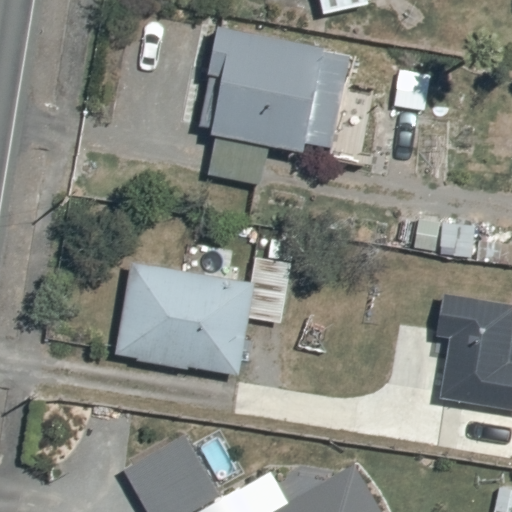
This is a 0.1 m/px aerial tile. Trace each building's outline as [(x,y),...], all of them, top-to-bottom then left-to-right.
[(324,0),(328,16),(373,6),(372,0),(324,0)] [(356,63),(332,57),(333,52),(226,29),(204,130),(221,133),(221,137),(276,149),(311,156),(313,146),(337,152),(356,63)] [(276,149),(221,137),(211,179),(267,191),(276,149)] [(464,221),(395,214),(391,255),(460,262),(464,221)] [(121,356),(143,360),(143,365),(195,373),(196,368),(244,376),(258,286),(135,267),(121,356)] [(458,340),(447,400),(511,411),(511,308),(451,298),(444,337),(458,340)] [(130,472),(152,511),(202,511),(227,499),(193,437),(130,472)] [(277,511),(386,511),(359,465),(277,511)] [(511,511),(511,493),(503,492),(498,511),(511,511)]
